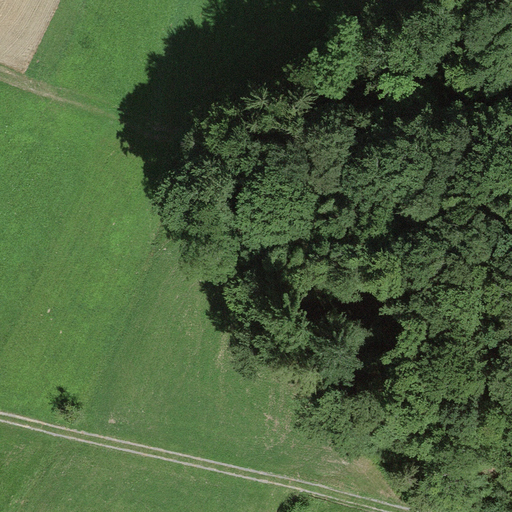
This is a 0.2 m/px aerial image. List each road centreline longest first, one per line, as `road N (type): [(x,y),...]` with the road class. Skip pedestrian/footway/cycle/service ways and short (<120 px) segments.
road 1 (track): [(0,418),(398,511)]
road 2 (track): [(166,136),(0,75)]
